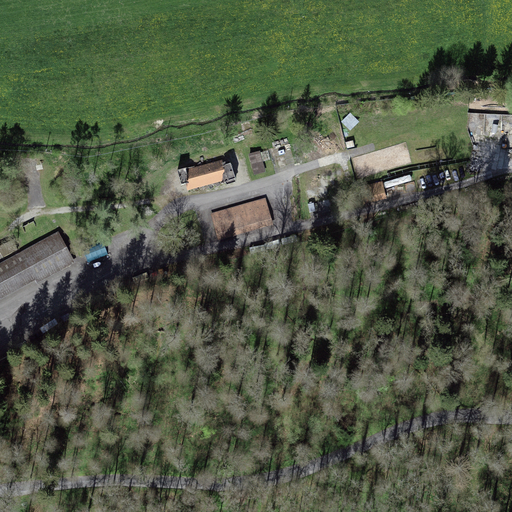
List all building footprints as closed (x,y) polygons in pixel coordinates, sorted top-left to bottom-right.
[(361,170),(411,155),(406,140),(356,155),(361,170)] [(187,168),(177,170),(181,185),(188,183),(223,183),(236,179),(231,163),(223,166),(187,168)] [(385,178),(387,185),(413,181),(411,173),(385,178)] [(382,183),(360,188),(364,202),(385,197),(382,183)] [(265,199),(212,214),(218,237),(271,222),(265,199)] [(0,297),(36,278),(38,281),(73,262),(58,233),(0,264),(0,297)]
